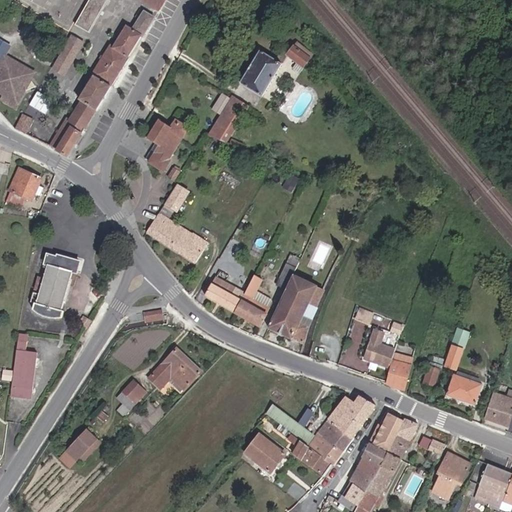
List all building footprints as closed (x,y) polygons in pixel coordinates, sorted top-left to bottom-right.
[(90,33),(104,8),(91,0),(89,0),(90,1),(89,1),(89,2),(88,3),(87,5),(81,15),(76,24),(90,33)] [(108,0),(91,0),(104,8),(108,0)] [(164,0),(136,0),(157,13),(164,0)] [(137,24),(137,26),(145,32),(152,21),(143,15),(137,24)] [(53,145),(70,154),(142,34),(133,28),(126,24),(113,45),(111,44),(94,73),(95,76),(81,98),(83,100),(64,131),(68,133),(67,134),(63,142),(58,139),(57,139),(53,145)] [(142,34),(145,32),(137,26),(133,28),(142,34)] [(85,42),(73,35),(53,69),(66,76),(85,42)] [(37,84),(33,78),(29,73),(23,67),(18,63),(6,54),(5,49),(3,46),(0,44),(0,90),(5,94),(3,97),(17,105),(25,90),(35,86),(37,84)] [(291,74),(298,78),(300,74),(301,73),(309,58),(291,49),(284,60),(296,66),(291,74)] [(259,58),(256,57),(242,81),(245,84),(242,89),(261,100),(281,66),(261,55),(259,58)] [(250,111),(226,97),(217,114),(223,118),(210,140),(228,147),(250,111)] [(35,119),(24,113),(15,127),(26,133),(35,119)] [(173,131),(161,124),(149,144),(156,149),(147,166),(165,177),(172,165),(168,164),(187,133),(176,126),(173,131)] [(62,130),(57,139),(58,139),(63,142),(67,134),(68,133),(64,131),(62,130)] [(236,151),(260,160),(262,156),(239,147),(236,151)] [(182,175),(177,172),(170,183),(175,186),(182,175)] [(9,197),(30,207),(41,184),(19,174),(9,197)] [(188,197),(178,191),(148,238),(192,267),(206,245),(191,236),(190,237),(168,223),(173,216),(175,217),(188,197)] [(44,301),(37,299),(35,307),(38,309),(37,315),(38,316),(43,321),(49,324),(56,325),(62,325),(66,323),(67,318),(64,316),(75,278),(79,279),(83,268),(62,262),(59,264),(51,262),(48,270),(51,272),(49,282),(42,280),(38,295),(44,297),(44,301)] [(245,291),(241,296),(231,318),(258,332),(268,313),(257,307),(249,303),(254,294),(263,276),(255,271),(253,274),(245,291)] [(216,274),(212,280),(231,291),(235,285),(216,274)] [(284,295),(291,279),(281,275),(274,290),(284,295)] [(318,301),(320,294),(291,279),(284,295),(266,334),(301,349),(305,330),(296,326),(304,307),(314,311),(318,301)] [(237,294),(231,291),(212,280),(201,301),(231,318),(241,296),(237,294)] [(240,288),(237,294),(241,296),(245,291),(240,288)] [(262,298),(254,294),(249,303),(257,307),(262,298)] [(307,326),(314,311),(304,307),(296,326),(305,330),(307,326)] [(146,314),(147,325),(166,323),(165,312),(146,314)] [(88,322),(84,330),(91,334),(95,327),(88,322)] [(467,337),(466,338),(458,354),(466,358),(477,338),(469,333),(467,337)] [(377,334),(374,341),(385,344),(388,339),(377,334)] [(14,381),(11,400),(11,405),(27,408),(29,398),(34,398),(40,361),(28,359),(29,349),(24,347),(24,342),(20,341),(19,344),(14,381)] [(394,365),(398,358),(400,355),(383,348),(385,344),(374,341),(364,363),(390,374),(394,365)] [(204,375),(180,352),(151,383),(161,392),(172,380),(186,394),(204,375)] [(465,361),(457,356),(450,371),(457,375),(465,361)] [(398,358),(394,365),(412,374),(416,367),(398,358)] [(394,365),(390,374),(384,386),(393,390),(391,393),(392,399),(401,397),(407,384),(408,384),(412,374),(394,365)] [(438,393),(447,375),(436,371),(428,387),(438,393)] [(480,389),(454,379),(446,400),(473,410),(480,389)] [(140,409),(145,403),(139,398),(145,391),(137,384),(127,396),(140,409)] [(151,397),(145,391),(139,398),(145,403),(151,397)] [(357,405),(338,428),(354,440),(380,406),(361,399),(357,405)] [(511,405),(491,399),(483,422),(505,429),(511,406),(511,405)] [(348,400),(330,422),(338,428),(357,405),(348,400)] [(279,406),(269,416),(294,435),(302,423),(279,406)] [(390,453),(400,435),(410,417),(396,412),(384,433),(379,431),(374,445),(390,453)] [(410,417),(400,435),(413,441),(423,423),(410,417)] [(330,422),(320,435),(344,453),(354,440),(338,428),(330,422)] [(316,435),(302,423),(294,435),(304,443),(307,446),(316,435)] [(85,455),(86,456),(104,440),(94,431),(73,450),(66,457),(75,466),(77,463),(85,455)] [(320,435),(310,447),(334,466),(344,453),(320,435)] [(413,441),(400,435),(390,453),(402,460),(413,441)] [(424,447),(434,452),(447,458),(451,450),(428,439),(424,447)] [(107,444),(104,440),(86,456),(89,461),(100,451),(107,444)] [(284,457),(260,440),(246,458),(271,476),(284,457)] [(310,447),(307,446),(304,443),(293,457),(324,479),(334,466),(310,447)] [(382,467),(390,453),(374,445),(366,460),(382,467)] [(440,473),(447,458),(434,452),(428,467),(440,473)] [(386,489),(402,460),(390,453),(382,467),(376,479),(368,492),(359,507),(357,510),(360,511),(370,511),(379,498),(376,494),(380,486),(386,489)] [(475,465),(454,455),(444,475),(449,479),(444,487),(442,488),(436,500),(447,505),(449,500),(453,501),(461,483),(466,485),(475,465)] [(376,479),(382,467),(366,460),(361,471),(376,479)] [(368,492),(376,479),(361,471),(355,484),(368,492)] [(470,511),(471,511),(511,511),(511,489),(485,477),(470,511)] [(359,507),(368,492),(355,484),(345,497),(349,500),(359,507)] [(376,494),(379,498),(382,496),(386,489),(380,486),(376,494)] [(359,507),(349,500),(344,508),(350,511),(356,511),(357,510),(359,507)]
